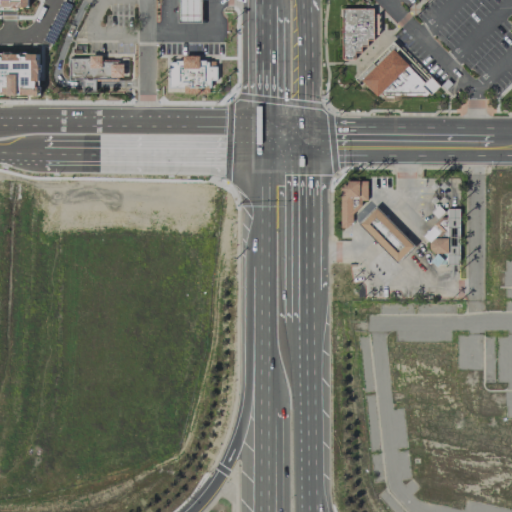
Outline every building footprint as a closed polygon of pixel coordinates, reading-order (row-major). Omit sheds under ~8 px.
[(177,0),(177,22),(201,22),(200,0),(177,0)] [(340,8),(372,8),(373,40),(366,40),(366,46),(360,46),(360,52),(354,52),(354,59),(341,59),(340,8)] [(391,40),(353,79),(360,86),(363,83),(376,96),(379,93),(382,96),(425,96),(427,93),(429,95),(439,85),(429,76),(424,81),(394,52),(399,48),(391,40)] [(0,95),(38,95),(39,53),(0,52),(0,95)] [(67,57),(67,81),(118,81),(118,60),(100,60),(101,58),(67,57)] [(168,62),(168,88),(210,88),(210,80),(215,80),(216,66),(207,66),(207,62),(205,62),(205,60),(175,60),(175,62),(168,62)] [(366,200),(367,181),(341,179),(339,227),(353,228),(354,200),(366,200)] [(413,246),(376,207),(358,223),(396,263),(413,246)]
